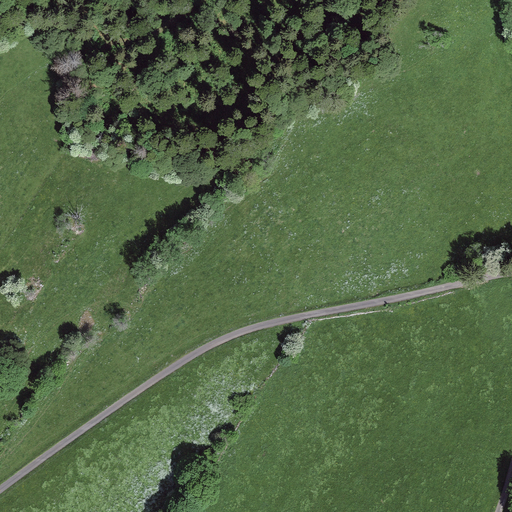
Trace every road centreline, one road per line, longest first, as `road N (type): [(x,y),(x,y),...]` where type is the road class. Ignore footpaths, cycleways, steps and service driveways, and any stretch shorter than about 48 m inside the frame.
road 1 (unclassified): [(0,488),(228,334),(511,273)]
road 2 (track): [(203,0),(35,68),(0,94)]
